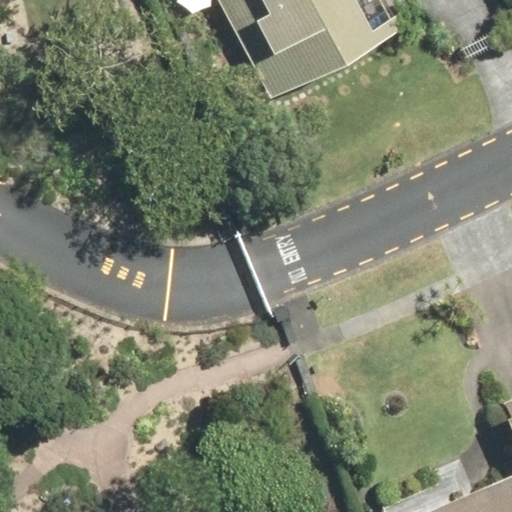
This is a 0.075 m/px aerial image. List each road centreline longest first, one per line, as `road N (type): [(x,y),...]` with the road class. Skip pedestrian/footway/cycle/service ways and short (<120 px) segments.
road 1 (residential): [(254,274),(511,165)]
road 2 (residential): [(0,203),(75,255),(156,282),(254,274)]
